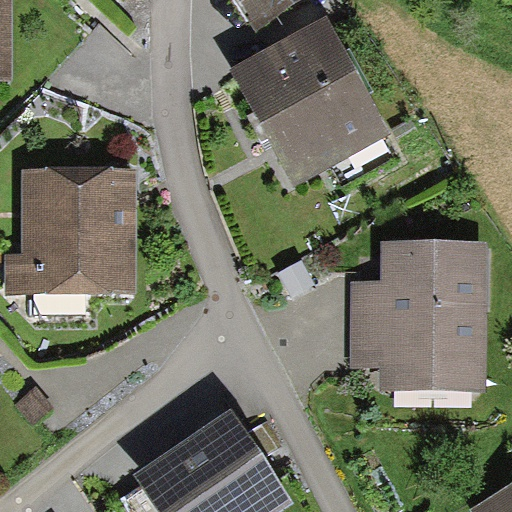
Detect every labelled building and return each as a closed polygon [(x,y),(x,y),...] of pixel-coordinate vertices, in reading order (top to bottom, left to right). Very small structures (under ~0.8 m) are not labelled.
[(233,0),(252,24),(284,0),(233,0)] [(317,190),(388,137),(311,32),(239,84),(317,190)] [(92,295),(123,294),(120,183),(27,186),(29,273),(91,271),(92,295)] [(470,377),(467,250),(374,253),(375,301),(340,302),(342,380),(470,377)] [(269,511),(281,504),(230,425),(145,480),(165,511),(269,511)] [(511,511),(511,486),(482,503),(486,511),(511,511)]
